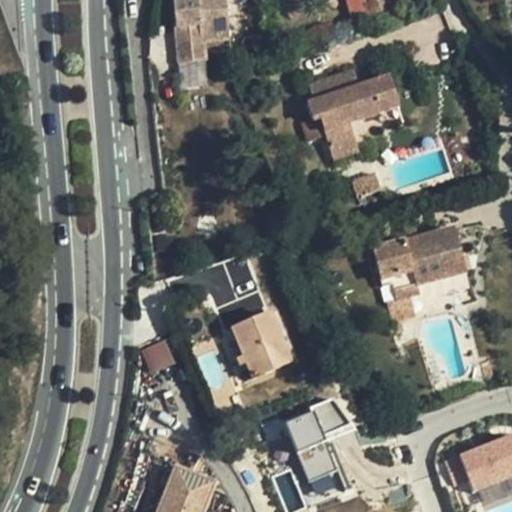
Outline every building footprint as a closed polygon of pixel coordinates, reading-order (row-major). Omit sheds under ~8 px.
[(185,30),(199,62),(200,62),(199,53),(198,44),(226,40),(220,0),(180,0),(170,1),(174,33),(185,30)] [(369,22),(385,17),(380,0),(361,0),(367,22),(369,22)] [(185,30),(174,33),(177,65),(199,62),(185,30)] [(227,50),(226,40),(198,44),(199,53),(227,50)] [(397,106),(387,79),(359,89),(352,73),(327,80),(330,86),(321,89),(318,84),(307,87),(312,104),(305,106),(311,122),(318,120),(331,160),(356,152),(348,123),(397,106)] [(327,80),(318,84),(321,89),(330,86),(327,80)] [(488,132),(486,121),(477,124),(481,135),(488,132)] [(378,191),(373,174),(351,182),(356,198),(378,191)] [(371,251),(379,281),(389,279),(390,286),(395,302),(410,298),(418,296),(416,286),(430,282),(463,274),(453,230),(371,251)] [(467,286),(463,274),(430,282),(433,294),(467,286)] [(380,288),(390,286),(389,279),(379,281),(380,288)] [(414,317),(410,298),(395,302),(386,304),(391,323),(414,317)] [(242,358),(245,365),(251,379),(287,364),(268,317),(232,331),(242,358)] [(150,374),(175,363),(164,339),(140,350),(150,374)] [(197,359),(214,400),(233,392),(215,351),(197,359)] [(237,368),(245,365),(242,358),(234,361),(237,368)] [(479,364),(482,372),(492,371),(489,361),(479,364)] [(492,381),(492,371),(482,372),(484,383),(492,381)] [(274,476),(284,510),(346,493),(330,437),(348,431),(339,401),(284,417),(295,455),(284,459),(287,472),(274,476)] [(511,434),(460,450),(472,490),(511,477),(511,434)] [(454,482),(466,480),(462,456),(449,458),(454,482)] [(199,511),(208,491),(169,474),(153,511),(199,511)]
